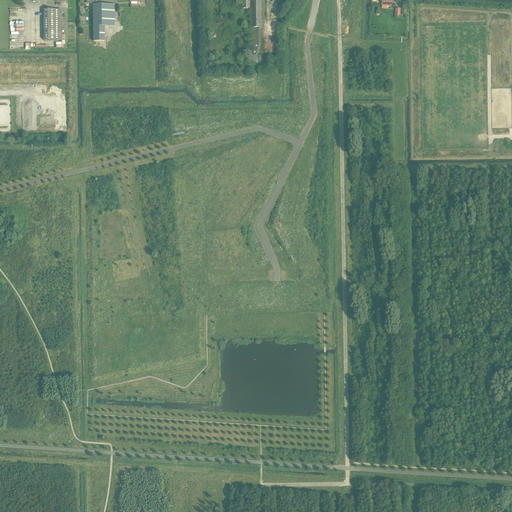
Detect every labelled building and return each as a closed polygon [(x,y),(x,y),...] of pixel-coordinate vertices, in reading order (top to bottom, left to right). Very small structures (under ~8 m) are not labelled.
[(86,0),(86,3),(93,3),(93,5),(93,41),(104,41),(104,26),(115,26),(114,4),(98,4),(97,0),(86,0)] [(251,7),(252,7),(252,0),(243,0),(244,8),(251,8),(251,7)] [(251,45),(248,56),(257,56),(258,56),(261,44),(261,28),(262,28),(261,0),(252,0),(252,7),(252,28),(251,28),(251,45)] [(266,0),(267,20),(279,20),(278,0),(266,0)] [(395,17),(400,17),(400,15),(404,15),(404,9),(395,8),(395,17)] [(44,10),(44,40),(62,40),(62,10),(44,10)]
